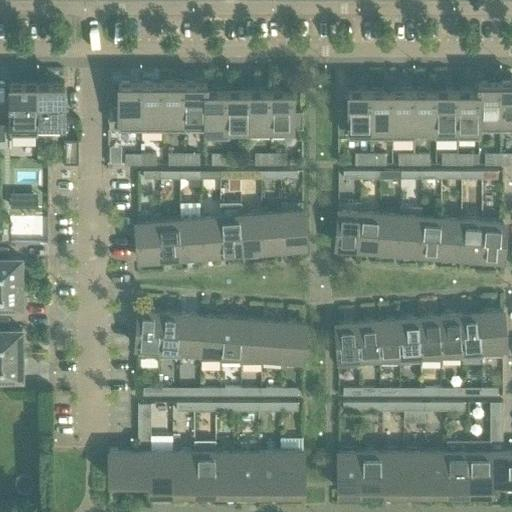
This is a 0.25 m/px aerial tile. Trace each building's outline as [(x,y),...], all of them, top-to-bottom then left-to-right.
[(511,80),(500,81),(500,129),(511,128),(511,80)] [(9,134),(36,134),(36,81),(9,81),(9,134)] [(36,81),(36,134),(37,134),(37,125),(63,125),(63,81),(36,81)] [(117,129),(140,129),(140,81),(118,81),(117,102),(108,102),(108,119),(117,119),(117,129)] [(140,129),(162,129),(162,81),(140,81),(140,129)] [(162,129),(183,129),(183,81),(162,81),(162,129)] [(204,137),(205,137),(205,81),(183,81),(183,129),(185,129),(185,121),(204,121),(204,137)] [(205,137),(227,137),(226,89),(206,89),(206,81),(205,81),(205,137)] [(477,89),(457,89),(457,137),(478,137),(478,81),(477,81),(477,89)] [(500,81),(478,81),(478,137),(480,137),(480,129),(500,129),(500,81)] [(226,89),(227,137),(228,137),(228,129),(248,129),(248,89),(226,89)] [(270,89),(248,89),(248,129),(270,129),(270,89)] [(293,89),(270,89),(270,129),(292,129),(292,128),(302,128),(302,110),(292,110),(293,89)] [(370,137),(370,89),(347,89),(347,110),(338,110),(338,127),(347,127),(347,137),(370,137)] [(392,89),(370,89),(370,137),(392,137),(392,89)] [(413,89),(392,89),(392,137),(413,137),(413,89)] [(435,89),(413,89),(413,137),(415,137),(415,129),(434,129),(434,137),(435,137),(435,89)] [(457,89),(435,89),(435,137),(457,137),(457,89)] [(63,162),(77,162),(77,138),(63,138),(63,162)] [(125,163),(140,163),(140,152),(125,152),(125,163)] [(140,152),(140,163),(156,163),(156,152),(140,152)] [(168,163),(183,163),(183,152),(168,152),(168,163)] [(183,152),(183,163),(199,163),(199,152),(183,152)] [(227,163),(227,152),(211,152),(211,163),(227,163)] [(242,152),(227,152),(227,163),(242,163),(242,152)] [(270,163),(270,152),(254,152),(254,163),(270,163)] [(285,152),(270,152),(270,163),(285,163),(285,152)] [(354,163),(370,163),(370,152),(354,152),(354,163)] [(370,152),(370,163),(386,163),(386,152),(370,152)] [(398,163),(413,163),(413,152),(398,152),(398,163)] [(413,152),(413,163),(429,163),(429,152),(413,152)] [(441,163),(457,163),(457,152),(441,152),(441,163)] [(457,152),(457,163),(472,163),(472,152),(457,152)] [(484,163),(500,163),(500,152),(484,152),(484,163)] [(511,152),(500,152),(500,163),(511,162),(511,152)] [(143,177),(159,177),(159,169),(143,169),(143,177)] [(159,169),(159,177),(175,177),(175,169),(159,169)] [(199,177),(199,169),(183,169),(183,177),(199,177)] [(215,169),(199,169),(199,177),(215,177),(215,169)] [(224,177),(240,177),(240,169),(224,169),(224,177)] [(240,169),(240,177),(256,177),(256,169),(240,169)] [(281,177),(281,169),(265,169),(265,177),(281,177)] [(297,169),(281,169),(281,177),(297,177),(297,169)] [(343,177),(359,177),(359,169),(343,169),(343,177)] [(359,169),(359,177),(375,177),(375,169),(359,169)] [(400,169),(400,177),(416,177),(416,169),(400,169)] [(424,177),(440,177),(440,169),(424,169),(424,177)] [(440,169),(440,177),(456,177),(456,169),(440,169)] [(465,177),(481,177),(481,169),(465,169),(465,177)] [(481,169),(481,177),(497,177),(497,169),(481,169)] [(23,205),(23,193),(11,194),(11,205),(23,205)] [(264,209),(261,209),(261,249),(262,249),(262,247),(281,247),(281,200),(280,200),(280,208),(280,210),(264,210),(264,209)] [(302,200),(281,200),(281,247),(282,247),(282,245),(302,245),(302,200)] [(358,247),(359,247),(359,200),(338,200),(338,245),(358,245),(358,247)] [(378,249),(379,249),(379,209),(376,209),(376,210),(360,210),(360,208),(360,200),(359,200),(359,247),(378,247),(378,249)] [(179,202),(179,216),(179,255),(180,255),(180,253),(200,253),(200,214),(198,214),(198,202),(179,202)] [(398,250),(399,250),(399,205),(399,211),(396,211),(380,211),(380,209),(379,209),(379,249),(398,249),(398,250)] [(419,252),(420,252),(420,205),(399,205),(399,250),(419,250),(419,252)] [(439,253),(440,253),(440,214),(437,214),(421,214),(421,213),(421,205),(420,205),(420,252),(439,252),(439,253)] [(243,211),(240,211),(240,250),(241,250),(241,249),(261,249),(261,209),(259,209),(259,211),(243,211)] [(159,257),(159,211),(137,211),(137,257),(159,257)] [(160,211),(159,211),(159,257),(160,257),(160,255),(179,255),(179,216),(178,216),(178,218),(162,218),(162,217),(160,217),(160,211)] [(223,213),(220,213),(220,252),(221,252),(221,250),(240,250),(240,211),(239,211),(239,213),(223,213)] [(203,214),(200,214),(200,253),(201,253),(201,252),(220,252),(220,213),(219,213),(219,214),(203,215),(203,214)] [(459,255),(461,255),(461,216),(458,216),(442,216),(442,214),(440,214),(440,253),(460,253),(459,255)] [(0,216),(0,240),(10,241),(10,217),(0,216)] [(480,257),(481,257),(481,217),(478,217),(478,218),(462,218),(462,216),(461,216),(461,255),(480,255),(480,257)] [(481,217),(481,257),(502,257),(502,219),(498,219),(482,219),(482,217),(481,217)] [(0,281),(21,281),(21,256),(8,256),(8,246),(0,245),(0,281)] [(0,316),(8,317),(8,306),(21,306),(21,281),(0,281),(0,316)] [(137,354),(159,354),(159,309),(138,309),(137,354)] [(160,356),(179,356),(179,310),(160,310),(160,309),(159,309),(159,354),(160,354),(160,356)] [(480,310),(461,310),(461,356),(480,356),(480,354),(481,354),(481,309),(480,309),(480,310)] [(502,309),(481,309),(481,354),(502,354),(502,309)] [(199,359),(200,359),(200,312),(180,312),(180,310),(179,310),(179,356),(180,356),(180,349),(182,349),(198,349),(198,351),(199,351),(199,359)] [(460,312),(440,312),(440,358),(460,358),(460,356),(461,356),(461,310),(459,310),(460,312)] [(200,359),(220,359),(220,313),(201,313),(201,312),(200,312),(200,359)] [(439,314),(420,314),(420,359),(439,359),(439,358),(440,358),(440,312),(439,312),(439,314)] [(221,361),(240,361),(240,315),(221,315),(221,313),(220,313),(220,359),(221,359),(221,361)] [(419,315),(399,315),(399,361),(419,361),(419,359),(420,359),(420,314),(419,314),(419,315)] [(241,362),(261,362),(261,317),(241,317),(241,315),(240,315),(240,361),(241,361),(241,362)] [(398,317),(379,317),(378,362),(399,362),(399,361),(399,315),(398,315),(398,317)] [(0,352),(22,352),(21,327),(8,327),(8,317),(0,316),(0,352)] [(261,317),(261,362),(262,362),(262,356),(264,356),(280,356),(280,357),(281,357),(281,318),(262,318),(262,317),(261,317)] [(378,318),(359,318),(358,358),(360,358),(360,356),(376,356),(378,356),(378,362),(379,317),(378,317),(378,318)] [(282,318),(281,318),(281,357),(284,357),(300,357),(302,357),(302,320),(282,320),(282,318)] [(358,365),(358,358),(359,318),(358,318),(358,320),(338,320),(338,365),(358,365)] [(22,352),(0,352),(0,387),(9,388),(8,377),(22,377),(22,352)] [(143,394),(159,394),(159,385),(158,385),(158,381),(145,381),(145,385),(143,385),(143,394)] [(159,385),(159,394),(175,394),(175,385),(159,385)] [(183,394),(199,394),(199,385),(183,385),(183,394)] [(199,385),(199,394),(215,394),(215,385),(199,385)] [(224,394),(240,394),(240,386),(224,386),(224,394)] [(240,386),(240,394),(256,394),(256,386),(240,386)] [(265,394),(281,394),(281,386),(265,386),(265,394)] [(281,386),(281,394),(297,394),(297,386),(281,386)] [(359,394),(359,386),(343,386),(343,394),(359,394)] [(375,386),(359,386),(359,394),(375,394),(375,386)] [(383,394),(399,394),(399,386),(383,386),(383,394)] [(399,386),(399,394),(415,394),(415,386),(399,386)] [(440,394),(440,386),(424,386),(424,394),(440,394)] [(456,386),(440,386),(440,394),(456,394),(456,386)] [(481,394),(481,386),(465,386),(465,394),(481,394)] [(497,386),(481,386),(481,394),(497,394),(497,386)] [(176,409),(193,409),(193,400),(176,400),(176,409)] [(193,400),(193,409),(211,409),(211,400),(193,400)] [(219,409),(237,409),(237,400),(219,400),(219,409)] [(237,400),(237,409),(254,409),(254,400),(237,400)] [(280,409),(280,400),(262,400),(262,409),(280,409)] [(298,400),(280,400),(280,409),(298,409),(298,400)] [(342,409),(360,409),(360,400),(342,400),(342,409)] [(360,400),(360,409),(377,409),(378,400),(360,400)] [(385,409),(403,409),(403,400),(385,400),(385,409)] [(403,400),(403,409),(421,409),(421,400),(403,400)] [(429,409),(446,409),(446,400),(429,400),(429,409)] [(446,400),(446,409),(464,409),(464,400),(446,400)] [(137,419),(151,419),(151,403),(137,403),(137,419)] [(489,403),(489,419),(503,419),(503,403),(489,403)] [(151,489),(151,448),(151,419),(137,419),(137,448),(109,448),(109,477),(150,477),(150,489),(151,489)] [(489,448),(489,489),(490,489),(490,477),(511,477),(511,448),(503,448),(503,419),(489,419),(489,448)] [(151,489),(172,489),(172,448),(151,448),(151,489)] [(172,489),(194,489),(194,448),(172,448),(172,489)] [(194,489),(215,489),(215,448),(194,448),(194,489)] [(215,489),(237,489),(237,448),(215,448),(215,489)] [(237,489),(258,489),(258,448),(237,448),(237,489)] [(258,489),(280,489),(280,448),(258,448),(258,489)] [(280,448),(280,489),(300,489),(300,484),(303,484),(303,448),(280,448)] [(340,489),(359,489),(359,448),(337,448),(337,484),(340,484),(340,489)] [(359,489),(381,489),(381,448),(359,448),(359,489)] [(381,489),(403,489),(403,448),(381,448),(381,489)] [(403,489),(424,489),(424,448),(403,448),(403,489)] [(424,489),(446,489),(446,448),(424,448),(424,489)] [(446,489),(467,489),(467,448),(446,448),(446,489)] [(467,489),(489,489),(489,448),(467,448),(467,489)]
